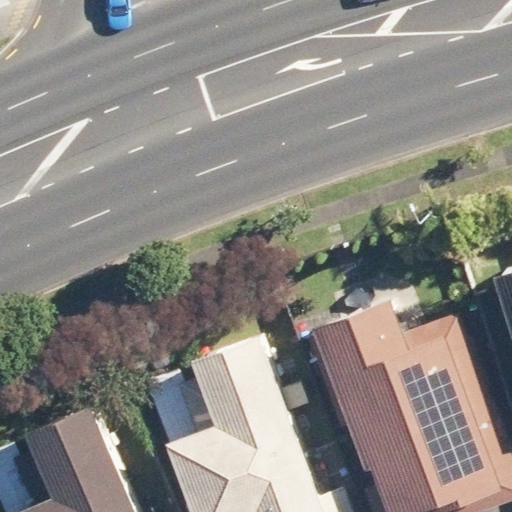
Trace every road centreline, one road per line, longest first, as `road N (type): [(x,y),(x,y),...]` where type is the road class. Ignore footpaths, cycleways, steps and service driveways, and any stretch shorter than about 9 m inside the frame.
road 1 (secondary): [(168,115),(511,4)]
road 2 (secondary): [(0,192),(168,115)]
road 3 (residential): [(168,115),(122,0)]
